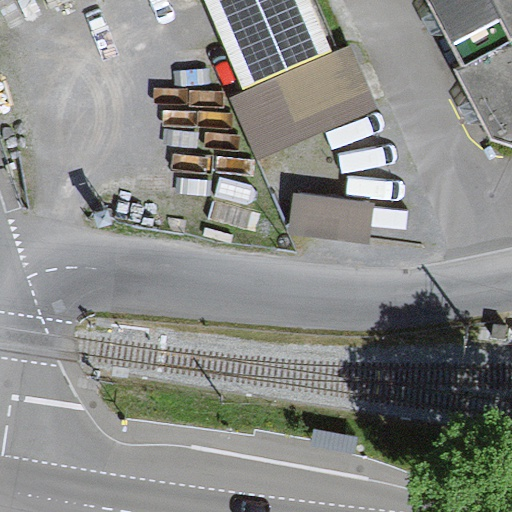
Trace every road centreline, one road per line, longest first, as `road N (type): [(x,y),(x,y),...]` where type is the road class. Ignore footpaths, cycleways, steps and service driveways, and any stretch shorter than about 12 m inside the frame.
road 1 (residential): [(511,277),(386,298),(99,269),(2,286)]
road 2 (unknown): [(385,0),(504,279)]
road 3 (residential): [(0,494),(15,364),(2,286)]
